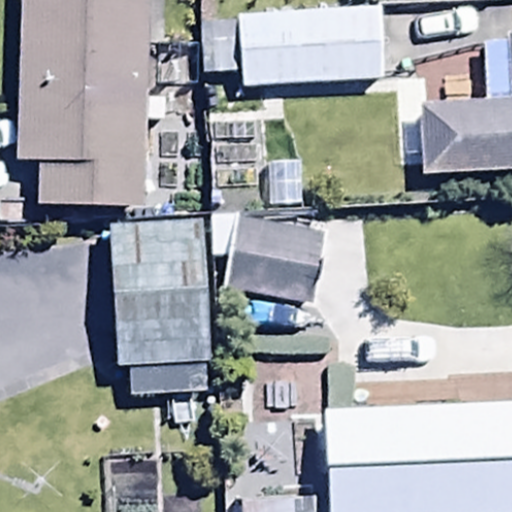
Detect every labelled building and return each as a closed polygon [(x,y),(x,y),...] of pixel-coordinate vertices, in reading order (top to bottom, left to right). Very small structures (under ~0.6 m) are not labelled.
[(236,0),(236,54),(377,55),(377,0),(236,0)] [(420,106),(423,176),(511,172),(511,38),(483,40),(485,104),(420,106)] [(226,181),(215,253),(310,267),(321,195),(226,181)] [(201,186),(101,191),(110,354),(209,349),(201,186)] [(399,484),(511,479),(511,363),(395,367),(399,484)] [(205,367),(123,371),(124,400),(206,396),(205,367)] [(295,511),(296,500),(241,499),(240,511),(295,511)]
